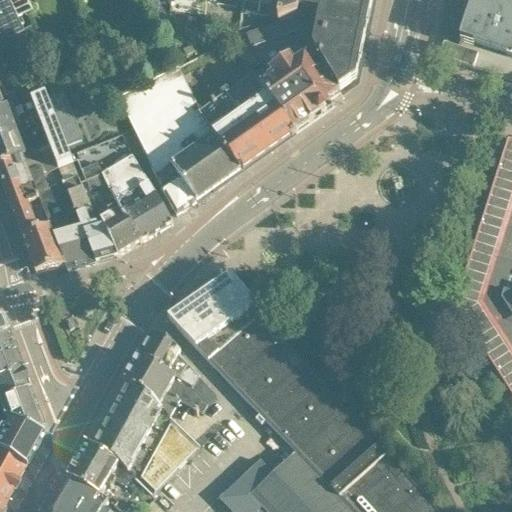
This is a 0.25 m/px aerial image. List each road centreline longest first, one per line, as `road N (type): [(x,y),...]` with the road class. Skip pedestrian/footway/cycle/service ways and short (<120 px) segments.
road 1 (tertiary): [(80,412),(146,303),(190,249),(351,128),(386,86)]
road 2 (tertiary): [(19,299),(45,384),(80,412)]
